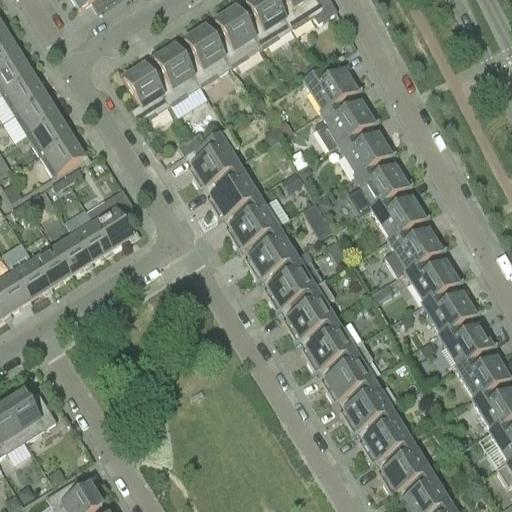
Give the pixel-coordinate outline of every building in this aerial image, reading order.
[(68,0),(79,16),(90,9),(96,19),(126,0),(68,0)] [(238,20),(237,21),(259,55),(290,36),(268,1),(267,0),(257,0),(251,4),(255,10),(247,14),(238,20)] [(290,36),(312,23),(316,31),(335,19),(335,18),(324,0),(270,0),(268,1),(290,36)] [(208,39),(207,40),(229,75),(259,55),(237,21),(234,15),(221,23),(224,29),(217,33),(209,39),(208,39)] [(0,44),(9,39),(5,41),(0,33),(0,44)] [(177,58),(176,59),(198,94),(229,75),(207,40),(203,34),(190,42),(194,48),(186,53),(177,58)] [(0,44),(0,73),(22,60),(21,59),(17,62),(5,42),(9,40),(9,39),(0,44)] [(147,77),(146,78),(168,113),(198,94),(176,59),(173,53),(160,61),(163,67),(156,72),(147,77)] [(0,73),(0,101),(34,80),(30,82),(18,63),(22,60),(0,73)] [(317,78),(301,89),(302,90),(303,89),(321,118),(318,120),(318,121),(360,95),(360,94),(359,95),(351,83),(346,87),(340,78),(335,69),(334,68),(317,78)] [(304,73),(303,78),(307,84),(316,79),(310,70),(304,73)] [(121,81),(120,82),(122,85),(138,111),(129,117),(138,131),(168,113),(146,78),(142,72),(129,80),(133,86),(126,90),(123,84),(121,81)] [(0,101),(13,122),(47,100),(43,102),(31,83),(35,81),(34,80),(0,101)] [(198,94),(168,113),(176,126),(206,106),(198,94)] [(325,130),(313,137),(326,158),(335,152),(335,153),(377,127),(377,126),(375,127),(368,115),(363,119),(357,110),(352,101),(360,95),(318,121),(319,122),(320,121),(325,130)] [(13,122),(25,142),(60,121),(60,120),(56,123),(44,104),(48,101),(47,100),(13,122)] [(259,103),(251,108),(256,115),(264,110),(259,103)] [(25,142),(38,163),(73,141),(72,141),(68,143),(56,124),(60,121),(25,142)] [(377,127),(335,153),(336,153),(337,153),(355,182),(352,184),(352,185),(394,159),(393,158),(392,159),(385,147),(380,150),(374,141),(369,133),(377,127)] [(281,128),(271,134),(278,146),(288,139),(281,128)] [(204,149),(184,162),(185,163),(190,171),(196,180),(191,184),(198,195),(197,196),(237,172),(228,158),(237,153),(227,136),(228,135),(227,134),(204,149)] [(264,140),(262,147),(266,154),(277,147),(270,135),(264,140)] [(182,163),(184,162),(204,149),(198,139),(176,152),(182,163)] [(73,141),(38,163),(51,184),(86,162),(85,161),(81,164),(69,144),(73,142),(73,141)] [(359,194),(345,202),(358,223),(369,217),(411,191),(410,190),(409,191),(402,179),(397,182),(391,173),(386,165),(394,159),(352,185),(354,185),(359,194)] [(297,161),(289,166),(296,177),(304,172),(297,161)] [(237,172),(197,196),(198,197),(204,193),(210,202),(215,211),(210,214),(217,226),(216,227),(256,202),(237,172)] [(305,172),(296,177),(303,188),(308,185),(309,178),(309,177),(305,172)] [(77,175),(63,183),(68,190),(81,182),(77,175)] [(293,179),(279,188),(287,200),(301,191),(293,179)] [(68,190),(63,183),(50,192),(54,199),(68,190)] [(1,196),(10,210),(20,203),(12,189),(1,196)] [(411,191),(369,217),(370,216),(389,246),(386,248),(386,249),(428,222),(427,222),(426,223),(419,211),(414,214),(408,205),(402,196),(411,191)] [(124,234),(137,225),(138,226),(138,225),(139,225),(126,204),(121,196),(85,218),(90,226),(112,260),(110,256),(132,242),(132,241),(129,242),(124,234)] [(36,200),(23,209),(27,215),(40,207),(36,200)] [(256,202),(216,227),(217,228),(223,224),(228,232),(234,241),(229,245),(236,256),(235,257),(235,258),(275,233),(256,202)] [(325,203),(315,209),(322,219),(331,213),(325,203)] [(27,215),(23,209),(9,217),(13,224),(27,215)] [(313,210),(300,218),(301,218),(304,224),(305,225),(318,218),(313,210)] [(63,227),(70,239),(90,226),(85,218),(83,215),(63,227)] [(393,257),(383,264),(396,284),(402,280),(403,280),(445,254),(444,254),(443,255),(436,243),(430,246),(425,237),(419,228),(428,223),(428,222),(386,249),(387,248),(393,257)] [(90,226),(70,239),(91,273),(92,273),(89,269),(109,257),(111,261),(112,260),(90,226)] [(275,233),(235,258),(236,258),(242,254),(248,263),(253,272),(248,275),(255,287),(254,288),(294,263),(275,233)] [(70,239),(49,251),(71,286),(69,281),(88,269),(91,274),(91,273),(70,239)] [(0,262),(0,263),(9,277),(29,264),(20,250),(0,262)] [(49,251),(29,264),(51,299),(51,298),(49,294),(68,282),(70,286),(71,286),(49,251)] [(445,254),(403,280),(403,281),(404,280),(423,310),(419,312),(420,312),(461,286),(460,286),(453,275),(447,278),(442,269),(436,260),(445,255),(445,254)] [(340,258),(331,264),(337,274),(347,268),(340,258)] [(294,263),(254,288),(255,289),(261,285),(267,293),(272,302),(267,306),(274,317),(273,318),(273,319),(313,294),(313,293),(322,288),(309,267),(300,273),(294,263)] [(29,264),(9,277),(30,311),(31,311),(28,307),(47,295),(50,299),(51,299),(29,264)] [(9,277),(0,282),(0,308),(10,324),(8,320),(27,308),(30,312),(30,311),(9,277)] [(461,286),(420,312),(420,313),(421,312),(440,342),(436,344),(437,344),(478,318),(477,318),(469,307),(464,310),(459,301),(453,292),(462,287),(461,286)] [(313,294),(273,319),(274,319),(280,315),(286,324),(291,333),(286,336),(293,348),(292,349),(332,324),(324,311),(333,305),(322,289),(324,288),(323,287),(322,288),(313,293),(313,294)] [(373,299),(367,303),(374,313),(380,309),(373,299)] [(0,308),(0,324),(7,320),(9,324),(10,324),(0,308)] [(478,318),(437,344),(437,345),(438,344),(456,373),(453,376),(454,376),(495,350),(495,349),(494,350),(486,338),(481,342),(475,333),(470,324),(479,319),(478,318)] [(408,319),(399,325),(405,335),(410,331),(412,325),(408,319)] [(332,324),(292,349),(293,350),(299,346),(305,354),(310,363),(305,367),(312,378),(311,379),(312,380),(351,355),(351,354),(332,324)] [(351,355),(312,380),(318,376),(324,385),(329,394),(324,397),(331,409),(330,410),(331,410),(370,385),(362,372),(371,366),(360,350),(362,349),(361,348),(351,354),(351,355)] [(430,348),(418,355),(423,364),(435,356),(430,348)] [(495,350),(454,376),(454,377),(455,376),(473,405),(470,407),(470,408),(511,382),(511,381),(511,382),(503,370),(498,374),(492,365),(487,356),(496,351),(495,350)] [(511,382),(470,408),(471,408),(472,408),(490,437),(487,439),(487,440),(511,424),(511,400),(509,397),(504,388),(511,382)] [(370,385),(331,410),(331,411),(337,407),(343,416),(348,424),(343,428),(350,440),(349,440),(350,441),(389,416),(370,385)] [(22,401),(2,413),(24,448),(55,429),(36,398),(35,399),(25,406),(22,401)] [(0,462),(24,448),(2,413),(0,414),(0,462)] [(389,416),(350,441),(356,437),(362,446),(367,455),(362,458),(370,470),(368,471),(369,471),(408,447),(389,416)] [(446,423),(439,427),(444,436),(452,432),(446,423)] [(511,424),(487,440),(488,440),(489,440),(507,469),(504,471),(504,472),(511,466),(511,424)] [(408,447),(369,471),(369,472),(376,468),(381,477),(387,486),(381,489),(389,501),(387,501),(388,502),(427,477),(408,447)] [(504,471),(494,478),(494,479),(496,478),(506,494),(511,490),(511,466),(504,472),(504,471)] [(57,473),(45,481),(52,492),(64,484),(57,473)] [(427,477),(388,502),(395,498),(400,507),(403,511),(439,511),(446,508),(427,477)] [(50,511),(49,511),(98,511),(87,493),(82,496),(76,486),(77,486),(76,485),(59,495),(44,505),(45,506),(46,505),(50,511)] [(22,494),(15,498),(22,509),(33,503),(29,496),(22,494)] [(19,511),(13,502),(2,509),(3,511),(19,511)]
